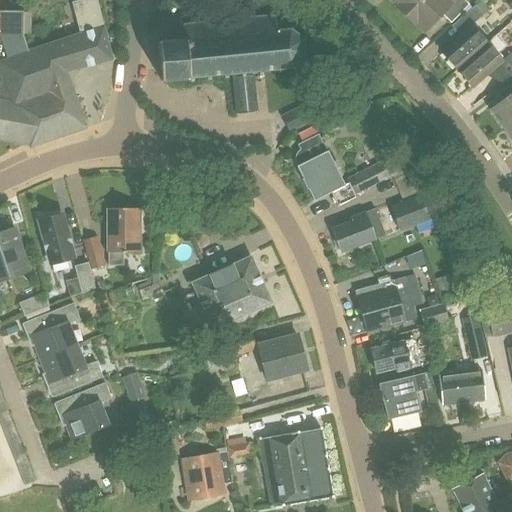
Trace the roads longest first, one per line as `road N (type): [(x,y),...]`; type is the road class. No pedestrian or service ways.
road 1 (residential): [(361,462),(316,290),(280,213),(253,183),(211,160),(124,147)]
road 2 (residential): [(511,214),(457,129),(339,0)]
road 3 (residential): [(108,459),(62,476),(45,470),(0,363)]
road 4 (residential): [(361,462),(511,429)]
road 5 (residential): [(124,147),(130,0)]
road 6 (residential): [(0,182),(56,158),(124,147)]
